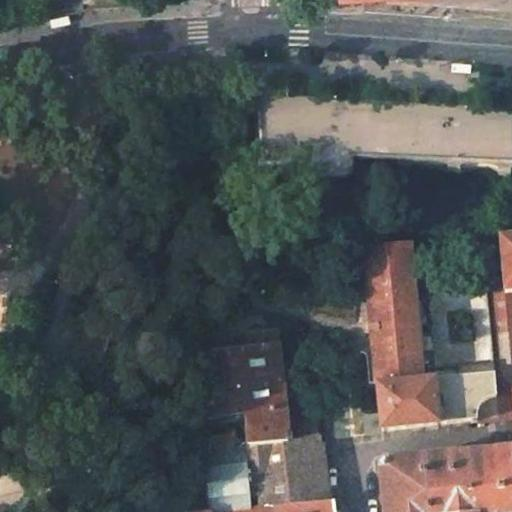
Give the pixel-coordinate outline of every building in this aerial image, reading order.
[(511,235),(501,236),(503,259),(504,272),(506,293),(511,292),(511,235)] [(495,376),(423,383),(417,322),(415,297),(410,244),(366,247),(373,325),(381,415),(382,433),(477,423),(477,416),(480,409),(484,404),(490,400),(497,399),(495,376)] [(495,376),(497,399),(490,400),(484,404),(480,409),(477,416),(477,423),(495,420),(511,418),(511,292),(506,293),(504,272),(485,274),(495,376)] [(277,330),(247,332),(248,349),(278,345),(277,330)] [(248,349),(205,353),(211,420),(242,418),(245,446),(288,440),(286,423),(278,345),(248,349)] [(363,417),(365,435),(382,433),(381,415),(363,417)] [(315,419),(286,423),(288,440),(318,437),(315,419)] [(203,450),(198,450),(194,511),(335,511),(334,502),(328,503),(321,436),(318,437),(288,440),(245,446),(203,450)] [(511,511),(511,454),(422,463),(426,511),(511,511)] [(381,472),(384,511),(426,511),(422,463),(385,466),(381,472)]
